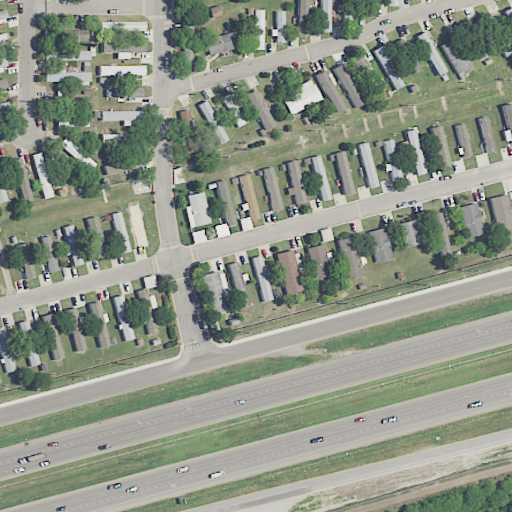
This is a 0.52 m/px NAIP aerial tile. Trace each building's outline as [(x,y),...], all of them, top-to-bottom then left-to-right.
[(298,0),(298,37),(307,37),(308,0),(298,0)] [(330,0),(320,0),(321,32),(331,32),(330,0)] [(364,0),(364,14),(374,15),(374,0),(364,0)] [(209,9),(212,18),(221,15),(218,6),(209,9)] [(263,49),(263,10),(254,10),(254,49),(263,49)] [(0,21),(8,20),(6,11),(0,12),(0,21)] [(275,43),(285,43),(285,12),(274,12),(275,43)] [(489,55),(469,19),(460,24),(480,60),(489,55)] [(192,68),(193,22),(183,21),(182,67),(192,68)] [(100,22),(100,32),(145,31),(145,22),(100,22)] [(65,31),(65,40),(88,40),(87,30),(65,31)] [(240,48),(235,31),(205,39),(209,56),(240,48)] [(446,72),(425,32),(416,36),(438,76),(446,72)] [(456,75),(472,66),(457,37),(441,45),(456,75)] [(419,71),(406,38),(397,42),(410,74),(419,71)] [(129,53),(145,53),(145,43),(102,44),(103,53),(117,53),(117,59),(129,59),(129,53)] [(403,87),(383,46),(375,50),(394,91),(403,87)] [(90,51),(45,51),(45,61),(90,60),(90,51)] [(368,87),(371,95),(378,93),(365,57),(354,61),(358,72),(353,74),(360,91),(368,87)] [(334,68),(351,104),(359,101),(342,65),(334,68)] [(145,66),(99,66),(99,76),(145,75),(145,66)] [(45,73),(45,83),(90,82),(90,71),(58,71),(58,72),(45,73)] [(293,88),(296,94),(282,100),(289,115),(321,100),(311,79),(293,88)] [(0,90),(8,89),(6,80),(0,81),(0,90)] [(107,89),(107,98),(142,98),(143,89),(107,89)] [(246,95),(265,131),(275,126),(256,90),(246,95)] [(90,96),(66,97),(65,91),(57,91),(57,98),(51,98),(52,107),(90,105),(90,96)] [(246,124),(235,100),(232,101),(229,94),(222,98),(236,129),(246,124)] [(199,104),(218,146),(227,141),(208,100),(199,104)] [(501,106),(507,130),(502,132),(506,144),(511,142),(511,105),(511,103),(501,106)] [(0,113),(9,112),(8,104),(0,104),(0,113)] [(180,112),(186,154),(196,153),(189,110),(180,112)] [(102,112),(102,123),(130,122),(130,121),(142,120),(142,111),(102,112)] [(89,127),(89,118),(74,118),(73,113),(60,113),(60,127),(89,127)] [(478,119),(487,154),(495,152),(486,117),(478,119)] [(462,158),(471,156),(463,124),(455,126),(461,152),(460,152),(462,158)] [(451,166),(440,126),(430,129),(441,168),(451,166)] [(405,132),(416,176),(425,173),(414,129),(405,132)] [(105,134),(104,148),(140,149),(141,135),(105,134)] [(60,144),(90,172),(96,165),(66,137),(60,144)] [(381,142),(389,171),(390,170),(393,182),(402,179),(392,139),(381,142)] [(379,186),(366,142),(357,145),(369,189),(379,186)] [(334,154),(345,195),(354,193),(343,151),(334,154)] [(52,198),(42,153),(33,155),(43,200),(52,198)] [(320,201),(329,200),(321,155),(312,157),(320,201)] [(106,176),(140,167),(137,157),(104,166),(106,176)] [(12,161),(23,203),(32,200),(22,158),(12,161)] [(297,205),(307,203),(295,161),(286,163),(297,205)] [(273,212),(283,209),(271,167),(262,170),(273,212)] [(238,177),(250,221),(260,219),(248,175),(238,177)] [(210,223),(203,192),(187,196),(189,206),(184,207),(189,228),(210,223)] [(511,227),(511,220),(506,194),(490,198),(498,231),(511,227)] [(131,204),(136,248),(145,247),(141,203),(131,204)] [(461,206),(466,237),(482,234),(477,203),(461,206)] [(110,215),(120,254),(130,251),(120,212),(110,215)] [(437,256),(448,255),(443,213),(432,214),(437,256)] [(105,257),(98,216),(88,218),(95,258),(105,257)] [(421,242),(415,220),(399,224),(404,247),(421,242)] [(73,266),(81,265),(75,225),(63,227),(67,246),(63,246),(65,256),(71,255),(73,266)] [(375,263),(392,259),(385,228),(369,232),(375,263)] [(191,233),(194,244),(206,241),(203,230),(191,233)] [(40,238),(50,272),(58,270),(49,236),(40,238)] [(339,240),(346,279),(363,275),(355,237),(339,240)] [(17,246),(27,280),(35,277),(26,243),(17,246)] [(310,247),(313,278),(328,277),(325,245),(310,247)] [(304,291),(294,249),(276,254),(286,295),(304,291)] [(251,259),(263,303),(273,300),(260,256),(251,259)] [(228,298),(223,271),(203,275),(211,316),(227,313),(224,298),(228,298)] [(143,278),(145,289),(156,287),(154,275),(143,278)] [(137,291),(148,335),(158,332),(152,309),(156,308),(153,296),(148,297),(146,289),(137,291)] [(113,298),(125,342),(134,339),(122,295),(113,298)] [(88,305),(100,348),(116,343),(115,338),(110,340),(99,302),(88,305)] [(83,351),(78,308),(68,309),(73,352),(83,351)] [(42,317),(54,361),(63,358),(51,314),(42,317)] [(37,365),(29,321),(20,322),(28,367),(37,365)] [(0,327),(0,350),(6,373),(16,370),(4,327),(0,327)]
